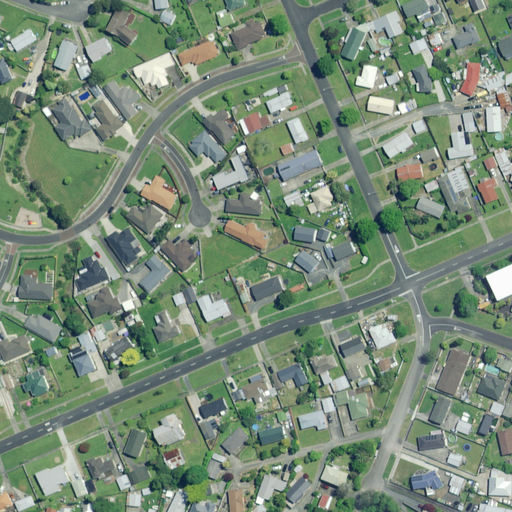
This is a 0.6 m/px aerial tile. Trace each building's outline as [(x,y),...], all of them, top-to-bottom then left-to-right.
[(171,8),(169,0),(156,0),(158,9),(171,8)] [(227,0),(229,5),(227,6),(229,10),(231,10),(247,4),(245,0),(227,0)] [(430,8),(426,0),(415,0),(404,5),(409,17),(418,13),(419,17),(423,16),(425,21),(432,19),(428,10),(430,8)] [(127,25),(132,13),(119,7),(109,31),(119,35),(131,45),(139,36),(127,25)] [(176,16),(165,10),(161,20),(172,25),(176,16)] [(219,30),(224,28),(236,23),(233,14),(229,15),(227,10),(218,13),(222,25),(218,27),(219,30)] [(366,25),(369,32),(376,29),(378,33),(388,29),(392,38),(404,33),(400,22),(402,21),(398,11),(366,25)] [(448,23),(443,12),(434,15),(439,27),(448,23)] [(255,19),(233,29),(234,33),(232,34),(239,50),(250,45),(250,44),(265,38),(264,36),(268,34),(263,20),(256,23),(255,19)] [(454,38),(459,49),(473,43),(474,44),(481,41),(474,23),(466,27),(468,32),(454,38)] [(354,29),(351,28),(345,42),(348,43),(342,55),(355,61),(368,32),(369,32),(366,25),(365,24),(357,28),(355,27),(354,29)] [(32,30),(8,44),(12,51),(17,48),(19,52),(38,40),(32,30)] [(443,43),(439,31),(429,35),(433,47),(443,43)] [(511,56),(511,37),(499,43),(506,59),(511,56)] [(114,51),(107,38),(88,48),(95,62),(101,59),(100,58),(114,51)] [(429,48),(425,38),(411,44),(415,54),(429,48)] [(380,50),(374,39),(369,42),(374,53),(380,50)] [(79,46),(65,40),(55,65),(69,71),(79,46)] [(197,63),(198,65),(218,57),(217,55),(220,53),(215,40),(180,55),(184,66),(193,62),(194,64),(197,63)] [(394,49),(381,56),(384,62),(397,56),(394,49)] [(499,58),(495,49),(482,54),(483,58),(489,56),(491,61),(499,58)] [(176,64),(171,53),(135,69),(140,78),(143,77),(146,85),(152,82),(154,86),(158,84),(160,88),(170,84),(166,76),(169,75),(166,69),(176,64)] [(14,80),(6,58),(0,60),(0,75),(3,84),(14,80)] [(505,85),(505,72),(484,79),(481,78),(483,63),(469,62),(468,69),(465,69),(464,80),(466,80),(462,91),(474,97),(479,86),(489,90),(505,85)] [(92,77),(88,65),(78,69),(82,80),(92,77)] [(379,67),(366,65),(363,77),(359,76),(358,85),(374,88),(377,75),(378,75),(379,67)] [(433,94),(433,91),(435,91),(436,88),(426,65),(414,70),(420,83),(418,83),(418,92),(420,92),(427,92),(428,94),(433,94)] [(399,82),(396,74),(387,77),(391,85),(399,82)] [(139,92),(136,94),(132,89),(131,90),(128,86),(122,90),(115,81),(105,88),(129,120),(139,113),(133,105),(143,98),(139,92)] [(104,94),(98,86),(92,90),(98,98),(104,94)] [(265,93),(266,96),(270,95),(270,97),(281,92),(278,87),(265,93)] [(508,112),(511,111),(511,103),(508,91),(506,91),(504,87),(496,90),(502,107),(506,105),(508,112)] [(28,94),(18,91),(13,104),(23,108),(28,94)] [(268,102),(273,114),(281,110),(282,112),(287,109),(286,108),(295,104),(289,92),(268,102)] [(66,97),(67,97),(60,102),(62,105),(55,110),(63,123),(57,127),(66,141),(77,134),(78,136),(81,134),(83,137),(94,130),(87,119),(79,106),(80,105),(76,99),(74,100),(70,94),(66,97)] [(397,101),(372,96),(369,110),(394,115),(397,101)] [(120,115),(108,98),(93,108),(104,124),(97,129),(107,142),(119,133),(117,131),(129,123),(122,114),(120,115)] [(419,108),(415,99),(399,104),(403,114),(419,108)] [(49,106),(44,110),(48,117),(54,114),(49,106)] [(503,132),(502,107),(488,108),(489,132),(503,132)] [(231,116),(224,109),(216,117),(213,114),(205,122),(225,144),(237,133),(226,121),(231,116)] [(262,118),(259,113),(241,121),(247,135),(274,124),(270,115),(262,118)] [(428,129),(422,117),(417,120),(418,122),(414,124),(418,133),(428,129)] [(309,139),(300,118),(289,123),(298,144),(309,139)] [(476,131),(475,123),(466,124),(467,132),(476,131)] [(228,154),(206,131),(190,146),(200,156),(207,150),(218,163),(228,154)] [(415,144),(408,132),(385,147),(392,158),(415,144)] [(466,145),(464,133),(453,135),(455,148),(450,149),(451,158),(473,155),(471,145),(466,145)] [(295,151),(292,143),(282,147),(285,156),(295,151)] [(440,156),(436,148),(422,154),(426,162),(440,156)] [(511,160),(509,161),(504,148),(494,152),(505,176),(511,174),(511,173),(511,179),(511,180),(511,160)] [(325,165),(319,150),(280,166),(286,181),(325,165)] [(250,179),(240,156),(233,159),(238,171),(227,176),(226,173),(215,177),(220,191),(228,188),(229,191),(237,188),(235,183),(243,180),(243,182),(250,179)] [(498,166),(494,157),(485,161),(489,170),(498,166)] [(425,177),(423,164),(398,169),(401,182),(425,177)] [(471,188),(462,166),(452,171),(453,173),(439,179),(453,212),(459,210),(460,213),(474,207),(469,196),(466,197),(463,191),(471,188)] [(280,171),(275,174),(277,179),(283,177),(280,171)] [(167,181),(158,176),(151,187),(149,185),(143,195),(152,200),(153,199),(171,210),(179,196),(163,187),(167,181)] [(499,186),(496,178),(487,182),(485,179),(482,180),(483,183),(480,185),(488,204),(500,199),(496,187),(499,186)] [(440,188),(437,181),(426,185),(429,193),(440,188)] [(335,197),(330,186),(312,194),(316,202),(309,206),(313,215),(334,205),(331,199),(335,197)] [(256,191),(252,196),(257,200),(261,194),(256,191)] [(305,205),(299,192),(285,198),(291,212),(305,205)] [(251,195),(242,194),(241,201),(229,200),(228,212),(261,215),(262,201),(250,200),(251,195)] [(446,207),(424,196),(418,208),(441,218),(446,207)] [(165,215),(152,205),(146,213),(137,206),(128,217),(150,234),(157,226),(162,230),(166,225),(160,221),(165,215)] [(243,239),(243,240),(256,246),(256,245),(266,249),(269,241),(264,239),(267,234),(256,230),(258,226),(250,222),(248,228),(231,221),(226,232),(243,239)] [(317,230),(298,227),(296,240),(316,242),(317,230)] [(145,253),(137,239),(130,228),(120,235),(118,231),(108,238),(126,267),(139,258),(138,257),(145,253)] [(196,251),(186,240),(178,247),(171,240),(163,248),(186,272),(194,265),(188,259),(196,251)] [(357,253),(353,241),(334,248),(332,245),(326,248),(330,259),(337,256),(339,260),(357,253)] [(320,263),(305,250),(297,261),(312,273),(320,263)] [(173,271),(157,255),(148,264),(155,270),(141,284),(151,293),(173,271)] [(96,262),(94,256),(84,260),(89,272),(81,275),(82,278),(77,280),(81,290),(110,278),(106,268),(103,269),(99,260),(96,262)] [(294,262),(289,260),(286,267),(292,269),(294,262)] [(246,276),(240,264),(228,269),(233,282),(246,276)] [(511,268),(495,276),(498,284),(495,285),(500,295),(511,289),(511,268)] [(32,276),(23,275),(22,286),(21,286),(20,298),(53,300),(54,285),(38,284),(38,279),(32,279),(32,276)] [(285,290),(280,276),(253,287),(258,300),(285,290)] [(251,301),(245,284),(238,286),(244,303),(251,301)] [(199,300),(192,285),(184,288),(191,303),(199,300)] [(102,293),(99,294),(97,299),(89,303),(96,318),(110,311),(111,314),(123,308),(118,298),(115,299),(109,286),(104,288),(102,293)] [(187,302),(183,293),(174,297),(178,306),(187,302)] [(233,314),(226,299),(222,301),(220,296),(215,298),(217,303),(214,305),(210,295),(199,300),(211,325),(218,321),(217,319),(224,316),(225,318),(233,314)] [(172,322),(168,311),(159,314),(163,325),(155,328),(161,343),(183,333),(177,320),(172,322)] [(63,328),(40,315),(38,319),(32,316),(26,326),(55,342),(63,328)] [(108,335),(117,330),(112,320),(103,324),(102,323),(91,328),(95,337),(97,336),(100,342),(109,338),(108,335)] [(384,330),(382,325),(371,330),(379,349),(382,348),(384,353),(393,349),(391,344),(397,341),(394,332),(391,334),(388,328),(384,330)] [(97,370),(91,354),(98,351),(90,332),(79,337),(84,351),(70,357),(72,362),(75,361),(82,376),(97,370)] [(32,333),(26,335),(11,342),(9,339),(0,342),(0,346),(7,362),(33,351),(29,342),(35,340),(32,333)] [(134,346),(127,336),(106,351),(116,365),(123,359),(121,355),(134,346)] [(368,348),(363,336),(342,344),(347,357),(368,348)] [(376,346),(371,348),(375,358),(380,356),(376,346)] [(61,357),(56,347),(47,351),(50,357),(52,356),(54,360),(61,357)] [(467,398),(467,397),(458,393),(472,356),(454,349),(448,362),(446,362),(445,366),(447,367),(438,388),(455,395),(453,398),(470,405),(472,401),(467,398)] [(322,374),(328,371),(338,367),(334,355),(327,358),(325,353),(311,359),(318,375),(322,374)] [(399,366),(395,356),(380,361),(383,372),(399,366)] [(511,369),(511,362),(502,358),(498,367),(511,373),(511,369)] [(301,369),(299,364),(272,375),(278,390),(285,387),(283,383),(296,378),(300,387),(310,382),(304,368),(301,369)] [(363,376),(359,366),(349,370),(353,380),(363,376)] [(46,376),(43,369),(27,376),(30,382),(25,385),(28,392),(33,390),(35,397),(52,390),(46,376)] [(328,371),(322,374),(331,395),(351,387),(346,376),(333,382),(328,371)] [(17,387),(11,374),(3,378),(8,391),(17,387)] [(244,389),(248,399),(255,396),(258,404),(278,395),(276,388),(271,390),(266,379),(264,380),(262,374),(251,378),(254,385),(244,389)] [(508,382),(495,377),(493,381),(485,377),(479,392),(500,400),(508,382)] [(350,398),(348,392),(335,395),(338,406),(350,403),(354,419),(371,415),(368,407),(371,406),(368,393),(350,398)] [(453,401),(441,396),(431,419),(443,424),(453,401)] [(230,409),(225,398),(203,407),(207,418),(230,409)] [(336,411),(333,398),(323,400),(326,413),(336,411)] [(505,406),(495,402),(494,406),(488,404),(486,409),(501,416),(505,406)] [(288,421),(286,411),(279,413),(280,422),(288,421)] [(328,428),(324,411),(300,417),(303,429),(319,425),(320,430),(328,428)] [(188,438),(177,414),(163,420),(165,426),(155,430),(162,447),(169,444),(170,446),(188,438)] [(473,425),(461,420),(457,430),(469,435),(473,425)] [(217,435),(210,421),(201,425),(208,440),(217,435)] [(287,439),(284,426),(261,432),(264,445),(287,439)] [(251,438),(241,427),(223,445),(234,455),(251,438)] [(148,434),(134,429),(125,453),(139,458),(148,434)] [(511,454),(511,429),(499,432),(504,456),(511,454)] [(447,447),(445,434),(420,437),(421,450),(447,447)] [(185,464),(179,448),(163,455),(170,471),(185,464)] [(464,458),(453,453),(449,462),(460,467),(464,458)] [(105,462),(102,456),(88,462),(95,480),(106,476),(105,472),(117,467),(113,459),(105,462)] [(224,466),(212,460),(205,473),(217,480),(224,466)] [(70,481),(63,465),(51,471),(50,469),(37,474),(47,497),(62,490),(60,486),(70,481)] [(151,478),(146,466),(131,473),(136,484),(151,478)] [(350,474),(328,466),(323,479),(344,488),(350,474)] [(506,473),(492,468),(491,495),(511,495),(511,482),(506,482),(506,473)] [(414,477),(415,489),(434,487),(435,489),(445,485),(439,469),(429,473),(426,476),(414,477)] [(132,486),(127,475),(118,479),(122,490),(132,486)] [(288,483),(266,475),(257,503),(264,505),(266,499),(272,501),(276,489),(285,492),(288,483)] [(466,480),(455,475),(451,485),(452,486),(450,491),(460,495),(466,480)] [(313,485),(305,476),(287,495),(296,503),(313,485)] [(98,490),(94,479),(87,482),(91,493),(98,490)] [(89,494),(83,480),(74,484),(79,498),(89,494)] [(183,511),(192,495),(177,488),(175,492),(178,493),(169,511),(183,511)] [(246,494),(244,494),(244,489),(230,490),(231,511),(245,511),(245,508),(247,507),(246,494)] [(3,511),(6,511),(5,509),(15,505),(9,493),(0,496),(0,511),(3,511)] [(333,497),(324,493),(319,506),(328,509),(333,497)] [(142,495),(128,494),(127,506),(141,507),(142,495)] [(32,497),(17,503),(19,507),(14,509),(14,511),(20,511),(36,505),(32,497)] [(498,501),(490,499),(489,505),(482,504),(480,511),(511,511),(511,510),(497,507),(498,501)] [(461,504),(458,509),(463,511),(464,509),(469,511),(473,502),(468,500),(465,506),(461,504)] [(207,507),(195,502),(191,511),(215,511),(218,505),(209,502),(207,507)]
